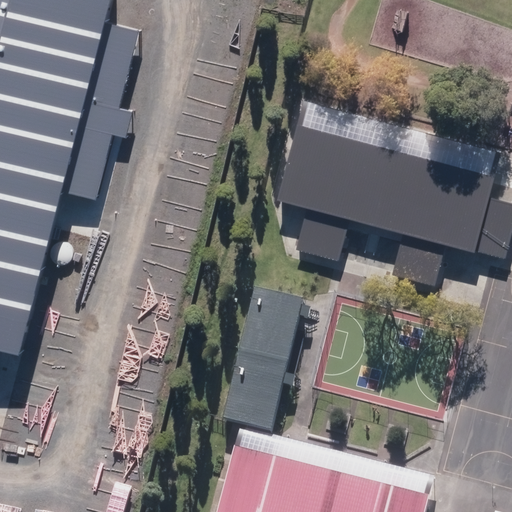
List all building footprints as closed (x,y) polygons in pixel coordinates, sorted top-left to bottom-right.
[(0,0),(0,340),(24,347),(67,186),(94,193),(112,126),(125,130),(133,103),(119,100),(139,26),(107,17),(111,0),(0,0)] [(395,273),(436,284),(448,242),(506,257),(511,236),(511,202),(491,197),(496,175),(301,123),(281,197),(310,205),(299,248),(341,259),(352,216),(406,231),(395,273)] [(73,240),(70,238),(67,236),(63,236),(59,237),(56,239),(54,242),(53,246),(53,250),(54,253),(56,257),(60,259),(64,259),(67,259),(71,257),(74,255),(76,251),(76,247),(75,244),(73,240)] [(233,421),(271,430),(299,315),(307,317),(310,307),(301,304),(303,299),(303,297),(254,285),(221,418),(233,421)] [(236,447),(428,498),(434,475),(240,425),(236,447)] [(425,511),(429,498),(428,498),(236,447),(218,511),(425,511)]
